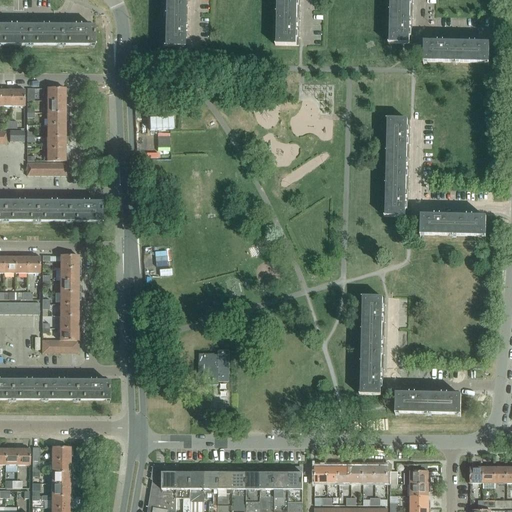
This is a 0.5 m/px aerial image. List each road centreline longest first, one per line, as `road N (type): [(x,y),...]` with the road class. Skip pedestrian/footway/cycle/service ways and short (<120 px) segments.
road 1 (residential): [(137,441),(450,442)]
road 2 (residential): [(501,385),(394,381),(394,303)]
road 3 (residential): [(511,208),(420,203),(418,121)]
road 4 (residential): [(137,428),(0,426)]
road 5 (residential): [(511,34),(420,31),(421,0)]
road 6 (residential): [(88,370),(87,248)]
road 7 (residential): [(501,385),(511,265)]
